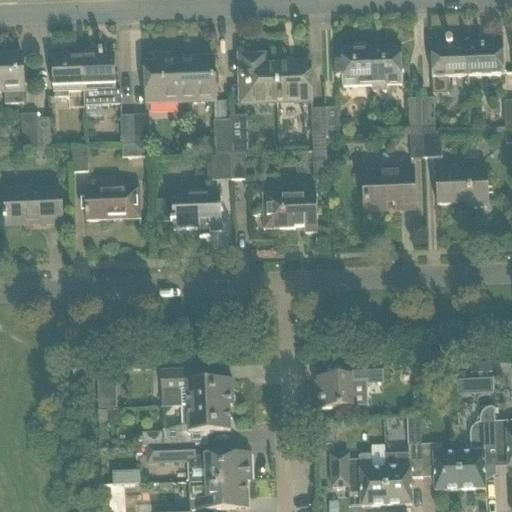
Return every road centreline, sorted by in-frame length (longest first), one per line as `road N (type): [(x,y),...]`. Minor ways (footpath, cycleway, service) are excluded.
road 1 (residential): [(99,13),(511,0)]
road 2 (residential): [(0,295),(285,283)]
road 3 (residential): [(285,511),(285,283)]
road 4 (residential): [(285,283),(511,275)]
